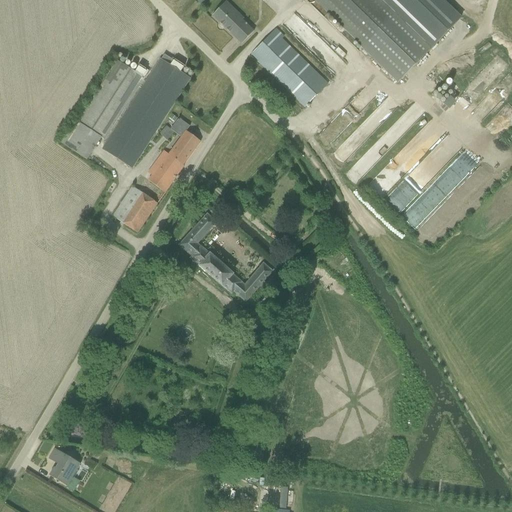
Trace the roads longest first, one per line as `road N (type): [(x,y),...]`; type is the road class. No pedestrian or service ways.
road 1 (unclassified): [(243,89),(0,494)]
road 2 (track): [(290,133),(351,82),(412,90),(447,52),(482,34),(492,0)]
road 3 (unclassified): [(154,0),(243,89)]
